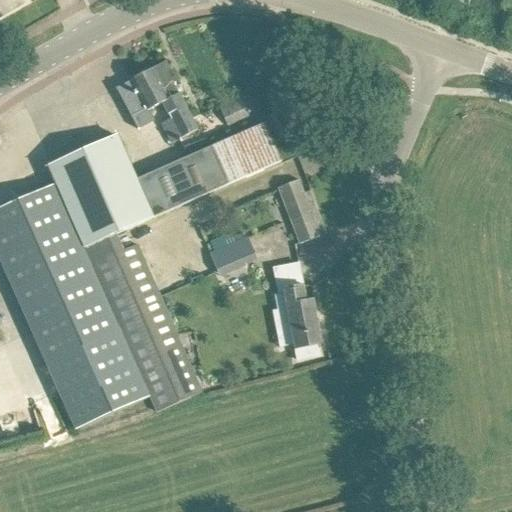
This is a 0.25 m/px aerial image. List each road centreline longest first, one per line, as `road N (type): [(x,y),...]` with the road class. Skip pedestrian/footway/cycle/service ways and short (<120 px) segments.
road 1 (unclassified): [(424,511),(390,280),(388,182),(439,47)]
road 2 (tertiary): [(0,85),(112,19),(166,0)]
road 3 (tertiary): [(439,47),(300,0)]
